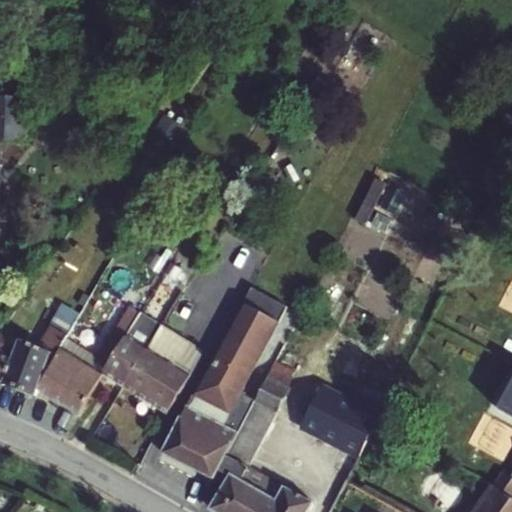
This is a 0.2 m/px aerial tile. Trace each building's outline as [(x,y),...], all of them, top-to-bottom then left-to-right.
[(224,0),(226,1),(212,24),(236,37),(256,0),(224,0)] [(234,52),(227,72),(248,80),(255,60),(234,52)] [(198,55),(186,71),(199,81),(211,65),(198,55)] [(316,80),(298,111),(309,118),(314,111),(320,114),(335,91),(316,80)] [(0,143),(1,143),(26,145),(28,99),(0,98),(0,143)] [(511,114),(507,112),(500,123),(511,129),(511,114)] [(264,171),(255,182),(268,192),(277,181),(264,171)] [(375,180),(354,221),(365,227),(386,186),(375,180)] [(251,192),(236,214),(244,220),(259,198),(251,192)] [(441,246),(435,256),(448,264),(454,253),(441,246)] [(260,344),(268,348),(287,307),(251,288),(243,304),(274,321),(260,344)] [(229,327),(260,344),(274,321),(243,304),(229,327)] [(52,354),(41,383),(59,349),(66,339),(67,337),(76,323),(68,318),(70,314),(59,307),(49,327),(36,348),(52,354)] [(66,339),(59,349),(79,362),(100,375),(125,335),(127,336),(140,314),(129,307),(98,359),(66,339)] [(140,314),(127,336),(148,350),(161,327),(149,320),(140,314)] [(148,350),(191,376),(204,353),(161,327),(148,350)] [(185,407),(208,418),(237,433),(254,402),(242,395),(268,348),(260,344),(229,327),(191,397),(185,407)] [(0,350),(12,355),(18,341),(0,334),(0,350)] [(125,335),(100,375),(103,377),(166,416),(191,376),(148,350),(127,336),(125,335)] [(18,341),(12,355),(1,385),(20,393),(36,348),(18,341)] [(254,402),(237,433),(218,472),(228,478),(230,475),(275,501),(283,487),(249,469),(275,417),(343,454),(358,462),(379,420),(343,401),(364,362),(328,342),(300,395),(289,388),(296,374),(275,362),(254,402)] [(36,348),(20,393),(34,399),(38,392),(41,383),(52,354),(36,348)] [(41,383),(38,392),(60,407),(79,362),(59,349),(41,383)] [(0,350),(0,384),(1,385),(12,355),(0,350)] [(383,356),(368,387),(389,397),(404,366),(383,356)] [(79,362),(60,407),(78,417),(103,377),(100,375),(79,362)] [(511,420),(511,468),(509,475),(508,477),(511,479),(511,382),(495,411),(511,420)] [(208,418),(185,407),(184,406),(160,455),(188,469),(208,418)] [(208,418),(188,469),(210,480),(213,482),(218,472),(237,433),(208,418)] [(358,462),(343,454),(333,474),(348,482),(358,462)] [(493,487),(511,500),(511,479),(508,477),(502,473),(493,487)] [(230,475),(228,478),(209,510),(211,511),(310,511),(315,505),(283,487),(275,501),(230,475)] [(472,511),(511,511),(511,500),(493,487),(490,485),(472,511)]
